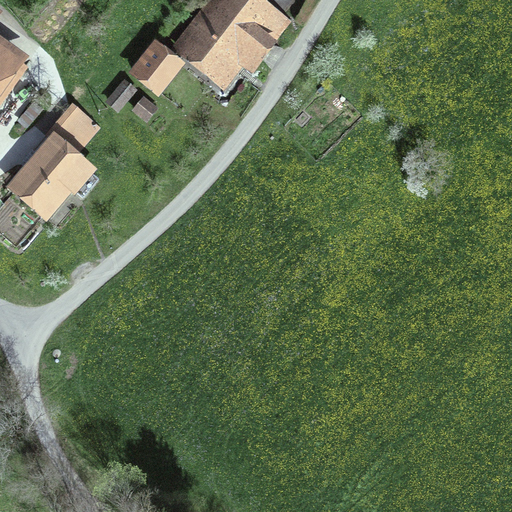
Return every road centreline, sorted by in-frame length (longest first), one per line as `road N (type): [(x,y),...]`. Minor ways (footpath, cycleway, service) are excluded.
road 1 (track): [(329,0),(262,107),(190,194),(89,285),(53,311),(4,330)]
road 2 (track): [(81,511),(33,442),(9,377),(4,330)]
